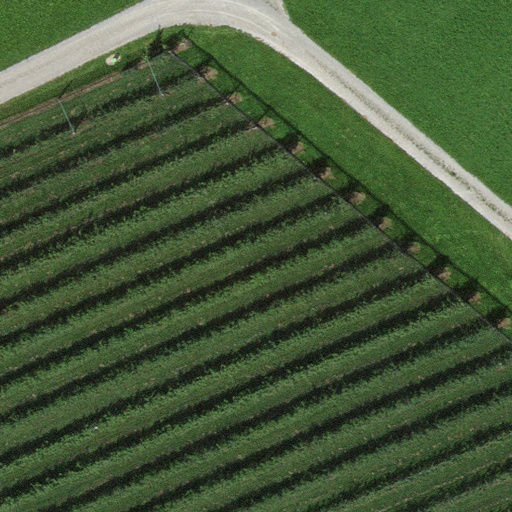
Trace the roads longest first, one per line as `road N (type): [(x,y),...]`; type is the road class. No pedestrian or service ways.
road 1 (track): [(511,222),(247,0)]
road 2 (track): [(186,0),(0,86)]
